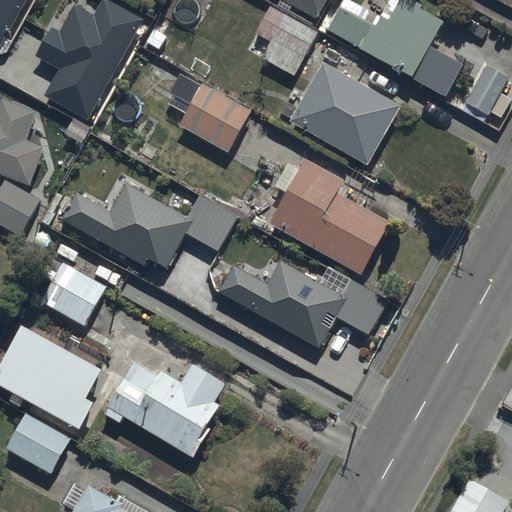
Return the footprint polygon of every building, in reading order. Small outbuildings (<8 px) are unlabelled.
[(0,0),(0,47),(28,0),(0,0)] [(45,95),(90,118),(145,17),(113,0),(106,0),(98,15),(76,3),(46,58),(61,67),(45,95)] [(287,0),(320,19),(330,0),(287,0)] [(329,28),(450,96),(468,65),(433,45),(446,21),(409,0),(393,0),(379,26),(344,6),(329,28)] [(250,53),(298,76),(320,33),(273,9),(250,53)] [(293,122),(371,164),(405,102),(327,59),(293,122)] [(465,103),(489,117),(511,79),(511,76),(489,63),(465,103)] [(182,123),(233,151),(254,115),(203,86),(182,123)] [(0,167),(34,180),(47,145),(28,138),(38,109),(6,97),(0,112),(0,167)] [(275,224),(363,273),(393,222),(341,193),(348,181),(311,160),(275,224)] [(43,199),(5,180),(0,190),(0,221),(25,235),(43,199)] [(77,191),(62,219),(166,274),(186,234),(220,252),(239,216),(202,197),(191,217),(126,183),(112,209),(77,191)] [(220,292),(320,348),(337,318),(372,337),(393,299),(332,266),(324,281),(284,259),(271,282),(236,263),(220,292)] [(63,264),(43,301),(87,326),(108,288),(63,264)] [(0,370),(0,381),(78,425),(109,371),(26,325),(0,370)] [(139,356),(110,405),(195,456),(235,390),(196,367),(186,384),(139,356)] [(52,475),(71,439),(27,413),(6,448),(52,475)] [(511,500),(473,478),(453,511),(505,511),(511,501),(511,500)] [(130,511),(90,489),(76,511),(130,511)]
